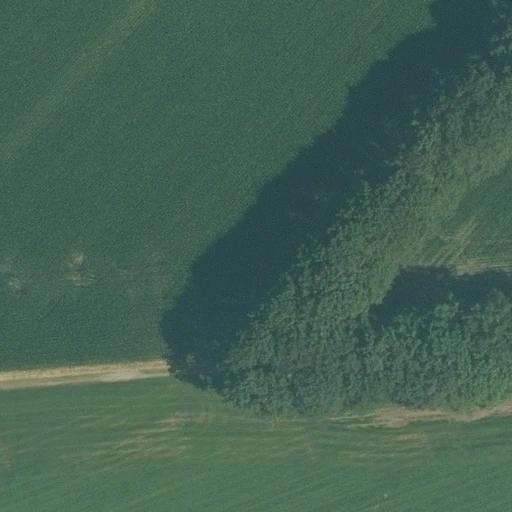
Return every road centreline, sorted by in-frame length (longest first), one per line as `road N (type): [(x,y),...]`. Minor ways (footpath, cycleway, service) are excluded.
road 1 (track): [(258,360),(511,67)]
road 2 (track): [(258,360),(0,383)]
road 3 (track): [(511,343),(258,360)]
